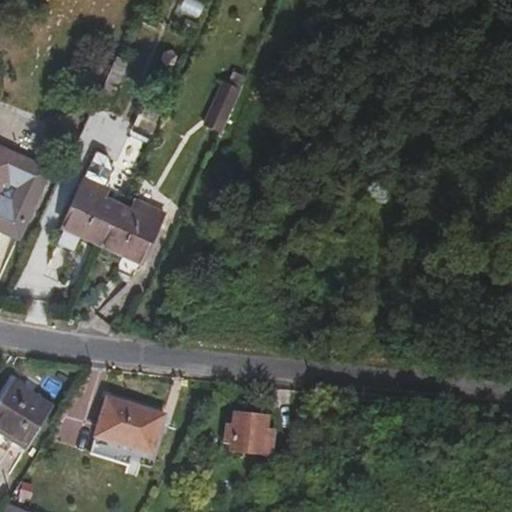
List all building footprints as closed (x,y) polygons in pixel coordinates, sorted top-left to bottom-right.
[(104,112),(114,89),(103,83),(92,107),(104,112)] [(208,142),(229,99),(213,92),(192,135),(208,142)] [(48,169),(0,146),(0,151),(46,173),(48,169)] [(0,228),(16,236),(46,173),(0,151),(0,228)] [(101,245),(118,205),(101,198),(105,187),(82,177),(59,227),(61,228),(55,243),(71,251),(78,235),(101,245)] [(140,262),(161,212),(138,202),(134,212),(118,205),(101,245),(140,262)] [(0,435),(23,450),(50,407),(12,382),(0,400),(0,435)] [(149,454),(161,415),(104,398),(91,436),(149,454)] [(262,455),(265,415),(232,412),(229,453),(262,455)] [(32,511),(11,503),(7,511),(32,511)]
